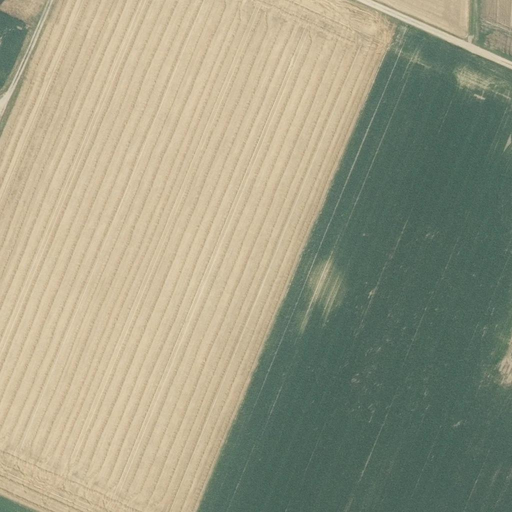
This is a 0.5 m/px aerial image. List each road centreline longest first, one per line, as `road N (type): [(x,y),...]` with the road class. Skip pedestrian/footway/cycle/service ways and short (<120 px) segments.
road 1 (track): [(367,0),(511,63)]
road 2 (track): [(0,127),(50,0)]
